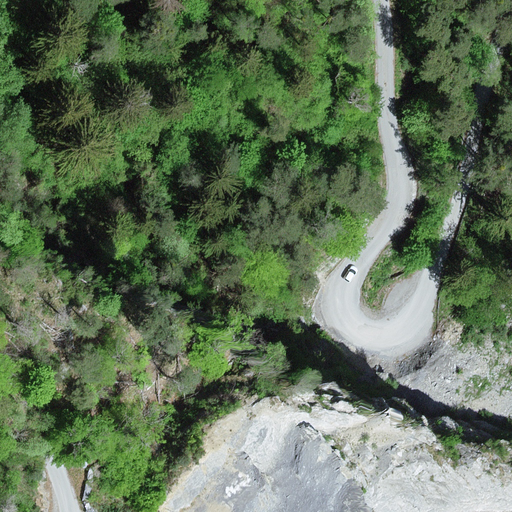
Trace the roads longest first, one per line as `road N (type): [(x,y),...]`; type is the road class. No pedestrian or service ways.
road 1 (track): [(381,0),(397,199),(391,221),(339,293),(345,325),(379,336),(413,318),(425,295),(511,2)]
road 2 (track): [(60,511),(59,484),(0,314)]
